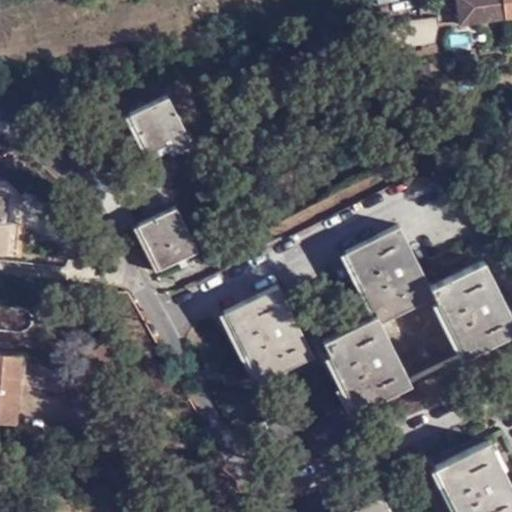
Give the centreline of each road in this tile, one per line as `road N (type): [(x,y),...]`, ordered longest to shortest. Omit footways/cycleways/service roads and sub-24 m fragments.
road 1 (residential): [(254,511),(126,250),(117,214)]
road 2 (unknown): [(155,307),(447,189)]
road 3 (unknown): [(260,511),(482,406),(511,401)]
